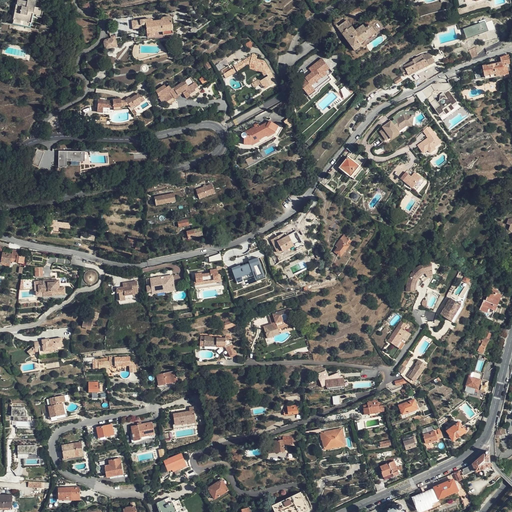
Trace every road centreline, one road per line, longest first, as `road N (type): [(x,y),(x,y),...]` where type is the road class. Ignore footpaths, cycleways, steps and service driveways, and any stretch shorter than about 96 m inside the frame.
road 1 (residential): [(78,255),(140,267),(244,242),(294,206),(384,105),(511,47)]
road 2 (residential): [(313,511),(298,486),(243,494),(226,463),(199,469),(195,457),(295,424),(389,380)]
road 3 (secondary): [(0,207),(193,163),(222,146),(220,130)]
road 4 (residential): [(152,511),(143,495),(68,476),(52,446),(67,426),(156,408)]
road 5 (residential): [(220,130),(280,97),(296,36),(343,0)]
road 6 (secondary): [(220,130),(202,124),(136,139),(35,141)]
road 7 (residential): [(35,141),(43,120),(85,92),(78,61),(100,38),(101,22),(74,0)]
road 8 (secondary): [(345,511),(468,455),(486,432)]
road 9 (residential): [(78,255),(101,272),(98,285),(34,325),(0,331)]
road 10 (residential): [(389,380),(384,369),(246,362)]
